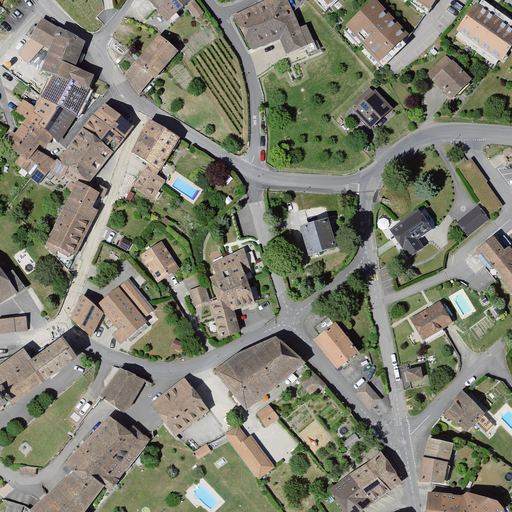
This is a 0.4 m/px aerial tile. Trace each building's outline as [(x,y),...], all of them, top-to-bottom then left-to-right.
[(149,0),(167,21),(188,0),(149,0)] [(195,0),(187,6),(196,18),(204,13),(195,0)] [(301,28),(288,0),(265,0),(236,14),(254,52),(282,39),(290,56),(317,43),(308,25),(301,28)] [(371,0),(345,25),(378,61),(409,34),(378,0),(371,0)] [(437,0),(413,0),(430,11),(437,0)] [(511,46),(511,27),(476,2),(457,29),(502,61),(511,46)] [(76,254),(79,256),(110,193),(96,184),(138,133),(108,108),(61,165),(54,171),(54,162),(47,156),(56,143),(62,146),(80,121),(93,96),(99,83),(80,74),(90,48),(44,26),(41,35),(20,56),(31,67),(48,50),(59,45),(46,76),(56,81),(38,110),(26,101),(17,113),(29,123),(18,137),(14,135),(7,146),(24,159),(18,167),(25,171),(33,167),(28,174),(33,179),(40,187),(54,175),(77,193),(47,247),(56,257),(58,252),(73,259),(76,254)] [(155,81),(179,52),(158,35),(135,63),(122,74),(137,93),(153,79),(155,81)] [(429,79),(450,99),(470,77),(449,57),(429,79)] [(376,89),(353,110),(371,129),(393,108),(376,89)] [(135,190),(157,203),(169,183),(161,178),(182,145),(153,126),(133,158),(149,168),(135,190)] [(487,183),(471,160),(458,169),(474,192),(472,193),(488,216),(502,207),(486,184),(487,183)] [(304,223),(312,256),(345,247),(336,214),(332,215),(326,195),(304,195),(312,221),(304,223)] [(487,221),(477,208),(458,223),(468,236),(487,221)] [(390,229),(409,258),(424,248),(418,239),(433,229),(419,209),(390,229)] [(502,279),(511,291),(511,247),(510,245),(506,248),(495,235),(477,250),(491,267),(495,264),(505,276),(502,279)] [(142,257),(161,285),(183,269),(165,242),(142,257)] [(214,304),(225,341),(244,333),(238,310),(259,304),(258,291),(249,273),(256,270),(247,249),(213,265),(220,275),(212,278),(223,301),(214,304)] [(0,305),(21,292),(0,260),(0,305)] [(115,335),(124,345),(151,322),(147,317),(155,311),(130,281),(102,304),(86,296),(73,319),(86,327),(94,337),(108,314),(122,330),(115,335)] [(190,292),(196,308),(212,302),(207,287),(190,292)] [(409,319),(422,341),(453,323),(440,301),(409,319)] [(0,319),(0,334),(29,333),(29,318),(0,319)] [(360,351),(336,322),(314,339),(338,369),(360,351)] [(219,373),(250,411),(307,364),(286,339),(242,353),(219,373)] [(13,409),(77,363),(63,342),(32,364),(24,352),(0,368),(0,414),(11,407),(13,409)] [(124,365),(103,397),(129,413),(149,381),(124,365)] [(406,370),(408,382),(424,379),(422,367),(406,370)] [(312,394),(324,384),(315,374),(303,385),(312,394)] [(188,378),(153,404),(178,436),(212,410),(188,378)] [(368,382),(355,394),(370,409),(382,397),(368,382)] [(444,418),(468,434),(474,427),(485,438),(497,425),(488,417),(490,414),(464,392),(456,402),(460,404),(453,411),(451,409),(444,418)] [(273,405),(258,415),(267,427),(281,418),(273,405)] [(36,510),(37,511),(90,511),(107,486),(115,492),(154,439),(137,426),(135,429),(113,417),(70,465),(77,472),(36,510)] [(229,436),(261,481),(278,469),(254,436),(250,439),(241,427),(229,436)] [(424,456),(422,482),(449,487),(458,445),(432,438),(424,456)] [(381,451),(367,464),(391,491),(402,482),(388,461),(381,451)] [(367,464),(350,474),(372,503),(391,491),(367,464)] [(40,469),(23,466),(22,475),(39,478),(40,469)] [(358,511),(372,503),(350,474),(329,489),(343,511),(358,511)] [(428,497),(426,511),(508,511),(511,509),(511,508),(505,500),(497,497),(470,493),(468,495),(433,493),(428,497)] [(24,511),(26,506),(13,502),(8,511),(24,511)]
